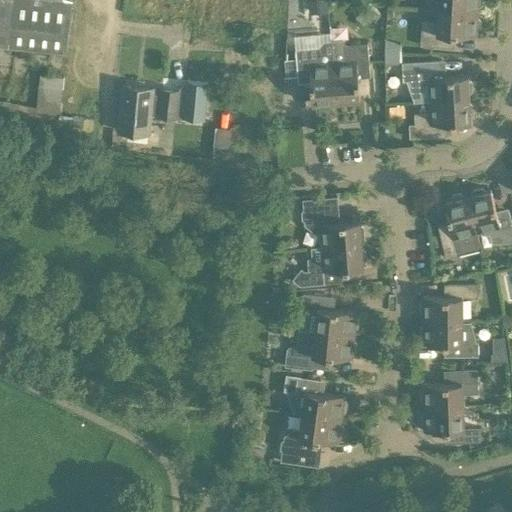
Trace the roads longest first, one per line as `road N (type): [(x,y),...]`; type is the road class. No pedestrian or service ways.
road 1 (residential): [(390,171),(401,280),(389,449),(344,466)]
road 2 (residential): [(511,61),(508,115),(488,143),(390,171)]
